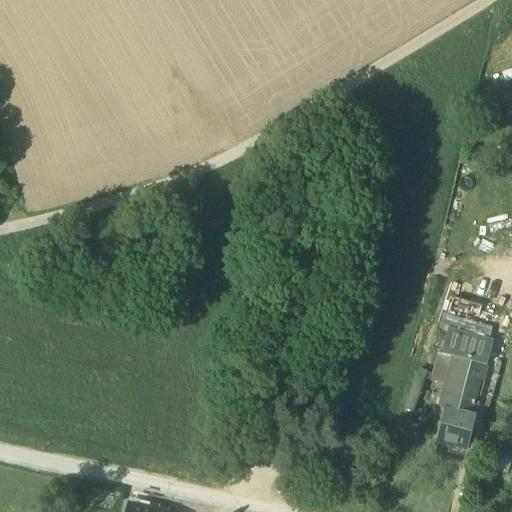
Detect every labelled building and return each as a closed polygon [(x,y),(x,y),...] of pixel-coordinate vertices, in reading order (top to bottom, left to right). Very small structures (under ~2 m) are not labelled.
[(450,332),(486,342),(490,330),(443,317),(440,330),(450,333),(450,332)] [(444,358),(453,361),(454,360),(484,368),(490,343),(486,342),(450,332),(450,333),(444,356),(444,358)] [(447,368),(451,369),(453,361),(444,358),(444,356),(439,355),(436,366),(447,368)] [(480,383),(484,368),(454,360),(453,361),(451,369),(441,408),(444,413),(446,413),(438,443),(465,451),(472,423),(472,420),(470,420),(480,383)] [(484,383),(480,383),(470,420),(472,420),(472,423),(474,423),(484,383)]
